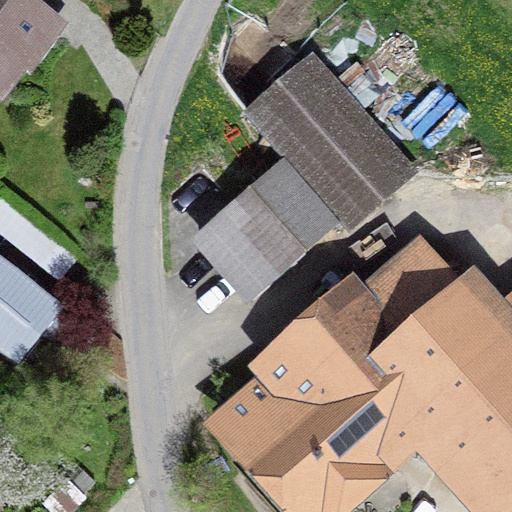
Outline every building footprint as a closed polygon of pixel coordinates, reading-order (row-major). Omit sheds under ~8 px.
[(60,33),(15,0),(0,0),(0,83),(15,63),(30,74),(60,33)] [(375,207),(412,174),(313,61),(249,118),(289,162),(200,240),(253,301),(369,199),(375,207)] [(70,255),(0,199),(0,235),(52,277),(70,255)] [(298,511),(334,511),(354,495),(348,488),(381,458),(396,474),(421,448),(458,489),(467,482),(493,511),(505,511),(511,507),(511,346),(422,246),(361,300),(354,291),(260,375),(267,382),(220,424),(298,511)] [(0,264),(0,354),(18,369),(62,313),(0,264)]
